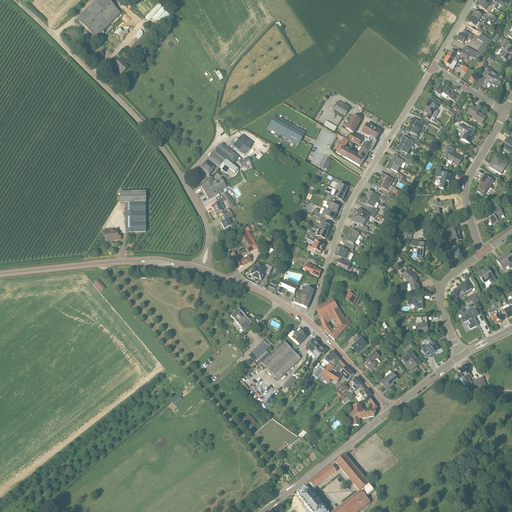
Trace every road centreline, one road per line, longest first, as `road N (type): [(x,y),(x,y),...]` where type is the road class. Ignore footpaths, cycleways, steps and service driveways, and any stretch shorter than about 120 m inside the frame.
road 1 (residential): [(308,321),(343,215),(433,66)]
road 2 (unclassified): [(183,178),(131,111),(18,3)]
road 3 (tertiary): [(0,273),(122,261),(201,269)]
road 4 (tertiary): [(263,511),(390,410)]
road 5 (residential): [(482,252),(464,193),(504,113)]
road 6 (residential): [(460,355),(440,290),(482,252)]
road 7 (tertiary): [(390,410),(308,321)]
